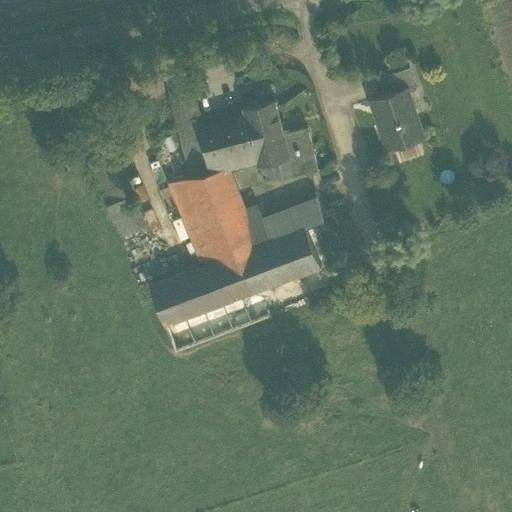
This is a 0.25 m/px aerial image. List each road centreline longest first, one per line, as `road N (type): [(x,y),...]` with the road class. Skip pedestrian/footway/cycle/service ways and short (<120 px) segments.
road 1 (tertiary): [(247,0),(0,49)]
road 2 (unknown): [(338,170),(296,0)]
